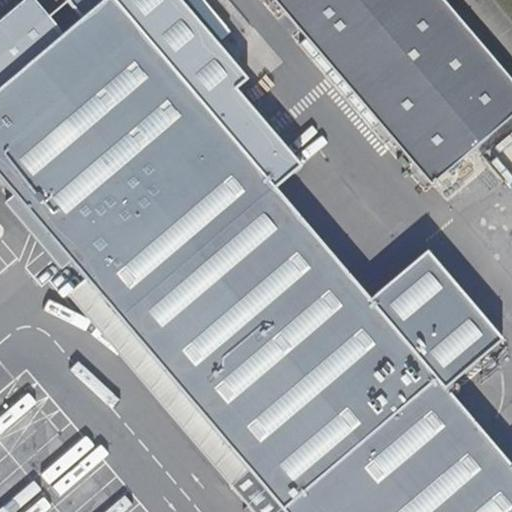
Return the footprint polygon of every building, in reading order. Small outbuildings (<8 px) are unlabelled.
[(376,454),(440,400),(367,310),(272,196),(112,0),(67,0),(86,23),(67,39),(33,0),(27,0),(0,23),(0,183),(15,201),(6,209),(12,216),(14,213),(58,268),(56,271),(61,277),(70,270),(74,276),(201,429),(218,450),(266,507),(269,511),(334,511),(356,495),(336,470),(366,444),(376,454)] [(35,0),(46,13),(61,2),(60,0),(35,0)] [(247,89),(175,1),(174,0),(112,0),(272,196),(298,175),(236,99),(247,89)] [(511,127),(511,92),(435,0),(269,0),(430,195),(511,127)] [(497,353),(423,263),(367,310),(440,400),(497,353)] [(201,429),(74,276),(56,290),(199,464),(218,450),(201,429)] [(511,511),(511,487),(440,400),(376,454),(366,444),(336,470),(356,495),(334,511),(511,511)] [(260,511),(266,507),(218,450),(199,464),(238,511),(260,511)]
